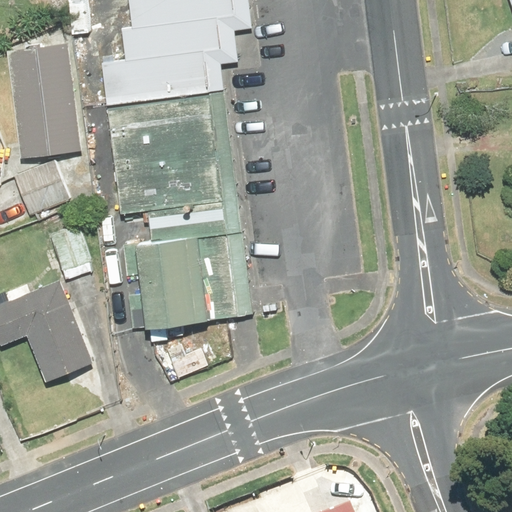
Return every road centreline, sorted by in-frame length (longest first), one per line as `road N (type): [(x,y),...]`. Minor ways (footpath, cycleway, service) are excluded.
road 1 (tertiary): [(38,511),(388,378)]
road 2 (tertiary): [(438,360),(388,0)]
road 3 (residential): [(388,378),(443,511)]
